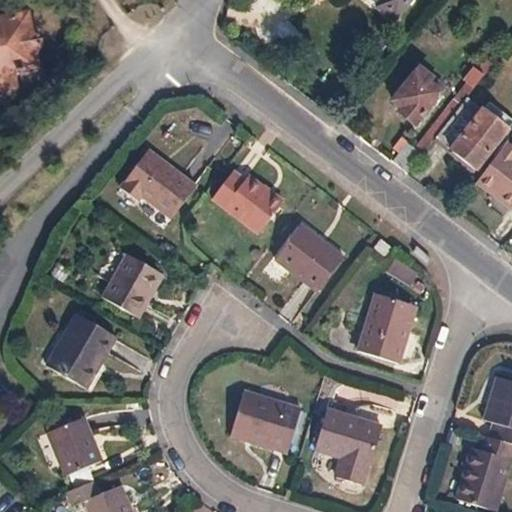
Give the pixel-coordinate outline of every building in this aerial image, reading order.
[(393,26),(413,0),(384,0),(376,11),(393,26)] [(20,78),(20,75),(19,70),(35,67),(33,54),(38,48),(36,35),(29,32),(26,19),(0,23),(0,101),(10,99),(9,91),(13,91),(12,79),(20,78)] [(19,70),(20,75),(35,73),(35,67),(19,70)] [(35,73),(20,75),(20,78),(22,88),(42,84),(40,72),(35,73)] [(413,130),(440,96),(428,87),(431,83),(418,72),(391,106),(399,113),(397,117),(413,130)] [(467,89),(472,93),(482,80),(471,72),(462,84),(467,89)] [(413,155),(420,160),(434,142),(466,101),(472,93),(467,89),(455,104),(453,104),(413,155)] [(450,155),(481,114),(466,101),(434,142),(450,155)] [(481,114),(450,155),(475,175),(511,128),(511,126),(488,106),(481,114)] [(511,149),(507,146),(476,187),(510,213),(511,210),(511,149)] [(406,149),(392,168),(405,178),(420,160),(413,155),(406,149)] [(195,191),(147,155),(120,190),(138,206),(141,202),(169,225),(195,191)] [(279,208),(232,172),(209,204),(256,240),(279,208)] [(341,262),(300,231),(274,265),(315,296),(341,262)] [(382,261),(389,253),(378,244),(371,252),(382,261)] [(100,303),(136,324),(162,280),(126,259),(100,303)] [(397,259),(389,273),(411,285),(419,271),(397,259)] [(397,368),(413,311),(372,299),(355,356),(397,368)] [(45,371),(84,395),(114,342),(75,320),(45,371)] [(486,442),(511,450),(511,387),(494,382),(482,425),(490,428),(486,442)] [(298,415),(241,397),(228,441),(285,459),(298,415)] [(379,432),(325,415),(313,454),(340,463),(334,483),(359,491),(366,470),(367,471),(379,432)] [(98,467),(80,423),(46,437),(64,480),(98,467)] [(511,450),(486,442),(483,441),(479,456),(470,454),(454,505),(479,511),(494,511),(511,454),(511,450)] [(91,485),(62,498),(68,511),(82,506),(84,511),(127,511),(119,491),(97,499),(91,485)]
